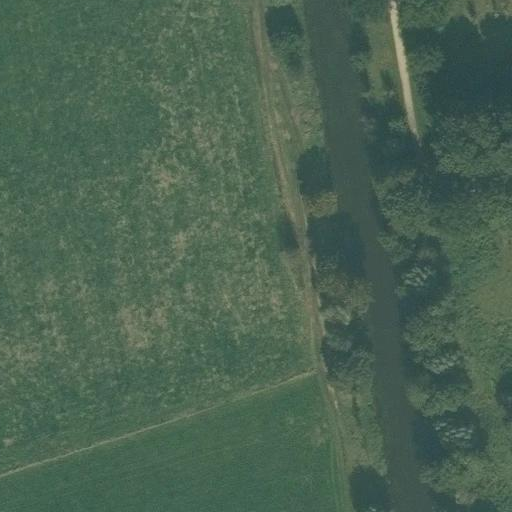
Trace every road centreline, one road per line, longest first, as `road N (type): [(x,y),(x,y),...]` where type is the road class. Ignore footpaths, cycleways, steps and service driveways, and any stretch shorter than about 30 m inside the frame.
road 1 (track): [(346,511),(254,0)]
road 2 (track): [(391,0),(420,158),(441,190),(511,179)]
